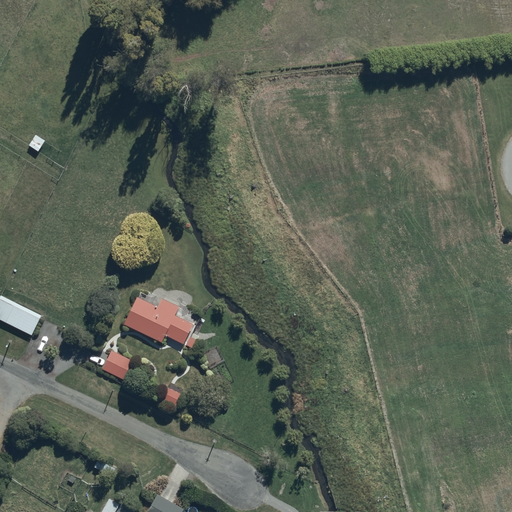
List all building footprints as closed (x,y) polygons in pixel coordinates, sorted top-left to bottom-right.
[(344,0),(313,0),(314,11),(344,10),(344,0)] [(36,135),(28,146),(38,153),(46,142),(36,135)] [(0,319),(32,335),(42,316),(1,296),(0,299),(0,319)] [(137,297),(123,325),(161,343),(165,336),(191,348),(195,340),(187,336),(192,326),(195,327),(200,317),(183,309),(179,317),(174,315),(178,307),(160,298),(155,306),(137,297)] [(132,361),(111,351),(102,369),(123,379),(132,361)] [(181,394),(166,387),(161,398),(176,405),(181,394)] [(115,469),(98,461),(94,468),(112,477),(115,469)] [(181,511),(183,510),(157,495),(147,511),(181,511)] [(110,499),(102,511),(115,511),(120,505),(110,499)]
